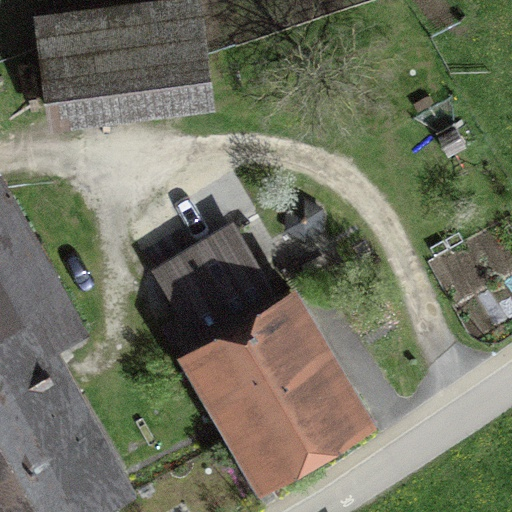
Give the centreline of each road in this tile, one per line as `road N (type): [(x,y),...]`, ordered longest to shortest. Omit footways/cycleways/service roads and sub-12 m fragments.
road 1 (unknown): [(0,160),(259,152),(336,172),(388,228),(478,406)]
road 2 (residential): [(511,380),(310,511)]
